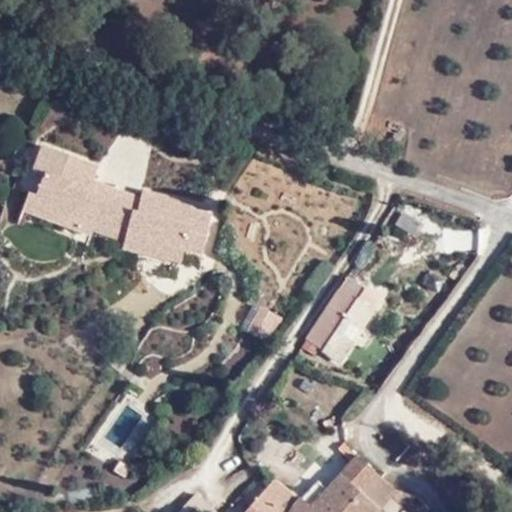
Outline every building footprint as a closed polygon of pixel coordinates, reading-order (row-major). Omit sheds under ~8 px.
[(43,175),(34,196),(32,202),(76,218),(92,225),(118,235),(116,249),(134,253),(136,239),(174,248),(196,252),(203,213),(185,209),(187,200),(132,188),(131,198),(127,209),(79,190),(83,181),(88,165),(42,146),(33,171),(43,175)] [(131,198),(83,181),(79,190),(127,209),(131,198)] [(32,202),(34,196),(27,192),(20,208),(73,231),(75,225),(76,218),(32,202)] [(92,225),(76,218),(75,225),(91,231),(92,225)] [(136,239),(134,253),(172,260),(174,248),(136,239)] [(346,275),(304,337),(322,349),(356,298),(364,287),(346,275)] [(356,298),(322,349),(336,359),(371,308),(356,298)] [(251,301),(238,323),(265,340),(278,317),(251,301)] [(327,433),(334,428),(329,420),(323,425),(327,433)] [(350,461),(354,455),(350,451),(344,455),(350,461)] [(309,507),(314,511),(341,511),(375,475),(354,455),(350,461),(324,489),(309,507)] [(381,511),(378,508),(394,491),(375,475),(341,511),(381,511)] [(265,497),(278,481),(275,478),(262,494),(265,497)] [(299,498),(309,507),(324,489),(315,480),(299,498)] [(314,511),(309,507),(299,498),(278,481),(265,497),(262,494),(245,511),(314,511)] [(213,511),(196,497),(182,511),(213,511)]
